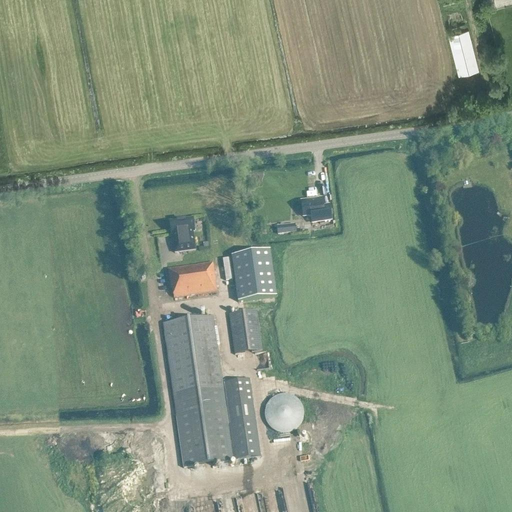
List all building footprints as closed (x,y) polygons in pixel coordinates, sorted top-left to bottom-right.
[(465,25),(457,0),(441,0),(449,30),(465,25)] [(461,75),(476,71),(467,33),(451,37),(461,75)] [(332,222),(330,208),(324,208),(323,200),(301,203),(303,218),(312,217),(313,224),(332,222)] [(194,234),(193,220),(169,223),(171,237),(172,237),(175,255),(195,252),(193,234),(194,234)] [(277,228),(277,236),(286,235),(295,234),(294,226),(285,227),(277,228)] [(272,299),(276,299),(269,253),(232,258),(238,304),(272,299)] [(213,265),(200,267),(181,270),(168,272),(171,290),(173,290),(174,299),(216,293),(213,265)] [(236,356),(261,353),(256,313),(230,317),(235,356),(236,356)] [(228,427),(223,391),(213,319),(164,326),(184,470),(261,459),(250,381),(224,385),(230,427),(228,427)] [(292,398),(290,397),(289,397),(287,396),(284,396),(283,396),(281,396),(279,397),(278,397),(276,398),(274,399),(272,400),(271,401),(270,402),(268,404),(267,406),(266,407),(266,408),(266,409),(265,410),(265,412),(265,413),(264,414),(264,416),(265,418),(265,420),(265,421),(266,423),(266,424),(267,425),(268,426),(268,427),(269,429),(271,430),(273,432),(274,433),(276,433),(278,434),(280,435),(282,435),(283,435),(285,435),(287,435),(288,435),(290,434),(291,434),(292,433),(295,432),(296,431),(297,431),(297,430),(298,429),(299,428),(300,427),(301,426),(301,425),(302,423),(302,422),(303,420),(303,419),(303,418),(304,417),(304,416),(303,414),(303,411),(303,410),(302,409),(302,408),(301,407),(301,406),(300,405),(299,403),(297,401),(295,399),(293,398),(292,398)] [(261,511),(258,496),(242,500),(244,511),(261,511)]
